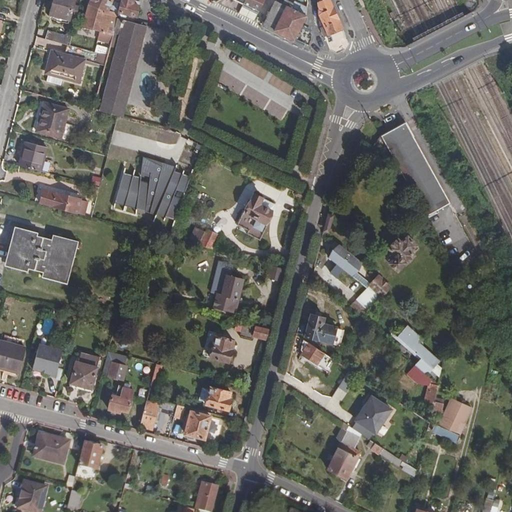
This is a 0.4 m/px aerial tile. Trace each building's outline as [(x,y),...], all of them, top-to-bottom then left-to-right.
[(54,0),(51,14),(70,19),(74,1),(74,0),(54,0)] [(77,35),(112,44),(114,33),(117,21),(119,14),(121,5),(121,0),(90,0),(89,4),(83,24),(83,27),(79,27),(78,33),(77,35)] [(119,14),(137,18),(140,4),(134,2),(134,0),(121,0),(121,5),(119,14)] [(212,0),(212,2),(214,3),(221,0),(220,0),(232,0),(258,13),(264,0),(212,0)] [(275,2),(262,27),(293,42),(305,17),(306,8),(296,4),(295,7),(282,1),(282,3),(277,0),(276,2),(275,2)] [(319,28),(323,38),(327,35),(327,37),(334,34),(342,30),(327,0),(315,0),(316,5),(319,9),(317,10),(318,16),(320,19),(318,21),(319,24),(321,23),(322,26),(319,28)] [(121,117),(124,118),(145,27),(117,21),(114,33),(116,34),(122,35),(118,49),(103,112),(121,117)] [(294,42),(304,46),(310,31),(300,27),(294,42)] [(65,45),(70,46),(73,33),(69,32),(65,35),(47,31),(45,39),(65,45)] [(112,48),(118,49),(122,35),(116,34),(112,48)] [(84,61),(106,68),(109,56),(70,46),(65,45),(62,55),(51,52),(45,73),(79,82),(84,61)] [(40,133),(62,140),(70,110),(46,104),(43,114),(45,115),(40,133)] [(385,146),(422,217),(426,216),(424,212),(445,201),(404,123),(380,136),(385,146)] [(369,149),(369,150),(374,154),(385,146),(380,136),(369,149)] [(20,167),(42,172),(48,148),(27,143),(20,167)] [(123,174),(114,204),(177,222),(193,179),(176,173),(175,175),(146,158),(140,178),(123,174)] [(386,164),(391,174),(397,171),(391,161),(386,164)] [(98,186),(100,177),(92,175),(90,183),(98,186)] [(42,204),(78,214),(82,200),(46,190),(42,204)] [(250,237),(264,244),(272,227),(270,225),(279,207),(257,196),(248,215),(246,214),(239,228),(251,234),(250,237)] [(426,216),(433,229),(445,223),(437,210),(426,216)] [(173,233),(177,235),(181,223),(177,222),(173,233)] [(44,279),(69,286),(72,274),(69,273),(74,254),(78,254),(81,243),(56,236),(54,241),(39,237),(40,234),(20,229),(18,238),(14,237),(8,258),(12,259),(10,268),(29,274),(30,270),(46,274),(44,279)] [(192,241),(201,245),(200,247),(213,250),(219,236),(207,231),(206,233),(197,229),(192,241)] [(395,239),(386,248),(391,252),(385,258),(390,263),(389,264),(395,270),(402,263),(403,264),(412,255),(408,251),(415,245),(406,236),(400,243),(395,239)] [(329,256),(327,258),(350,276),(352,274),(353,275),(354,272),(355,273),(358,269),(358,268),(359,266),(361,264),(338,245),(336,247),(336,246),(334,249),(333,248),(330,253),(329,255),(329,256)] [(69,273),(72,274),(78,254),(74,254),(69,273)] [(237,266),(222,262),(214,292),(219,294),(216,306),(239,312),(242,300),(241,300),(246,280),(234,277),(237,266)] [(269,279),(282,283),(285,270),(272,266),(269,279)] [(352,274),(350,276),(366,289),(369,286),(369,285),(355,273),(354,272),(353,275),(352,274)] [(377,277),(369,286),(370,287),(373,290),(379,296),(381,298),(389,289),(377,277)] [(369,286),(355,300),(367,312),(381,298),(379,296),(373,290),(370,287),(369,286)] [(355,300),(349,306),(361,318),(367,312),(355,300)] [(183,307),(198,311),(200,305),(185,301),(183,307)] [(309,315),(304,337),(338,346),(342,332),(334,330),(335,327),(321,324),(322,318),(309,315)] [(254,337),(266,341),(270,330),(245,323),(241,337),(253,341),(254,337)] [(415,357),(410,363),(414,366),(424,375),(433,365),(428,360),(432,355),(422,346),(421,338),(405,324),(395,336),(399,339),(397,341),(415,357)] [(211,358),(231,364),(234,351),(232,350),(235,342),(217,337),(211,358)] [(303,340),(300,351),(303,353),(301,356),(316,366),(317,364),(330,374),(332,371),(328,368),(334,360),(303,340)] [(0,342),(0,368),(18,374),(25,348),(0,342)] [(62,351),(38,345),(31,370),(46,374),(46,376),(54,378),(62,351)] [(108,352),(104,370),(111,372),(110,378),(118,380),(121,366),(123,367),(126,357),(108,352)] [(79,386),(90,389),(99,358),(80,353),(77,363),(74,363),(67,387),(79,390),(79,386)] [(432,355),(428,360),(433,365),(438,360),(432,355)] [(435,363),(430,371),(437,376),(442,368),(435,363)] [(149,398),(155,400),(165,367),(158,365),(149,398)] [(118,380),(122,381),(126,368),(123,367),(121,366),(118,380)] [(427,388),(424,403),(432,406),(433,400),(437,387),(424,375),(414,366),(406,375),(414,383),(416,384),(427,388)] [(481,370),(478,382),(484,384),(487,372),(481,370)] [(330,400),(338,405),(354,380),(345,375),(330,400)] [(122,411),(130,413),(135,392),(121,388),(119,398),(113,397),(110,410),(121,413),(122,411)] [(207,406),(230,411),(234,400),(231,399),(233,394),(212,388),(207,406)] [(384,419),(391,409),(369,395),(363,403),(366,404),(355,420),(356,421),(352,428),(368,439),(382,418),(384,419)] [(426,432),(425,436),(431,437),(432,432),(458,443),(461,435),(459,435),(469,406),(449,399),(444,414),(440,413),(443,402),(433,400),(432,406),(428,422),(425,432),(426,432)] [(174,414),(176,414),(179,406),(158,401),(156,406),(148,403),(141,427),(154,431),(156,423),(158,424),(159,420),(157,419),(159,412),(160,409),(168,412),(167,416),(173,417),(174,414)] [(175,418),(183,420),(186,408),(179,406),(176,414),(175,418)] [(186,436),(206,441),(212,419),(204,416),(193,414),(186,436)] [(348,426),(346,431),(359,437),(360,434),(348,426)] [(346,431),(327,470),(346,479),(352,467),(356,458),(359,452),(353,449),(359,437),(346,431)] [(34,458),(65,466),(70,444),(42,437),(39,448),(36,448),(34,458)] [(370,441),(366,447),(379,455),(380,453),(382,449),(370,441)] [(79,465),(97,470),(103,447),(85,442),(79,465)] [(382,449),(380,453),(399,466),(400,463),(401,461),(398,459),(382,449)] [(403,465),(402,468),(414,476),(415,470),(404,463),(403,465)] [(31,511),(34,511),(39,511),(47,486),(24,480),(18,503),(32,508),(31,511)] [(195,511),(201,511),(211,511),(218,488),(207,485),(204,497),(199,496),(195,511)] [(67,510),(72,511),(77,491),(72,490),(67,510)]
